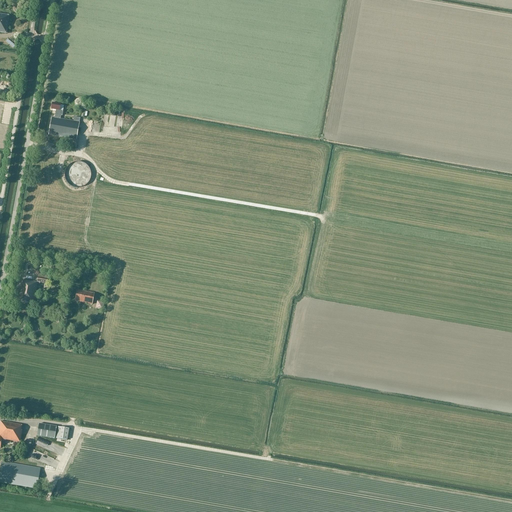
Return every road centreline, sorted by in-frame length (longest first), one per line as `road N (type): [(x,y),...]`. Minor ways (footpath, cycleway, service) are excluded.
road 1 (unclassified): [(0,298),(45,37)]
road 2 (unclassified): [(30,35),(0,205)]
